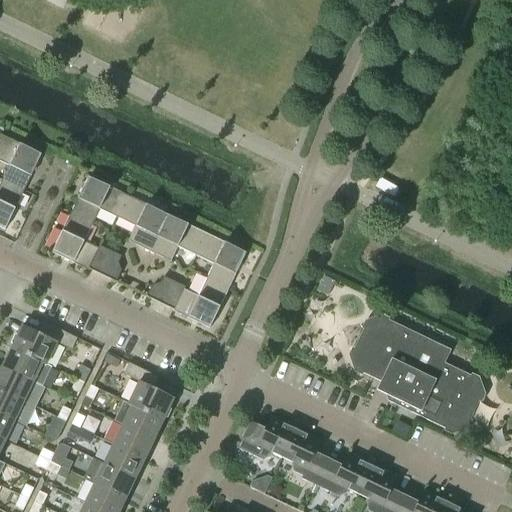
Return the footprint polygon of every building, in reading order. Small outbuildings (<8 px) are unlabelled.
[(0,161),(9,166),(2,180),(23,190),(41,154),(2,136),(0,139),(0,161)] [(88,177),(70,213),(92,223),(99,208),(116,217),(126,196),(88,177)] [(0,228),(4,230),(23,190),(2,180),(0,185),(0,228)] [(135,226),(128,240),(149,251),(166,215),(126,196),(116,217),(135,226)] [(88,270),(89,269),(99,274),(110,251),(99,246),(98,249),(83,241),(92,223),(70,213),(51,253),(88,270)] [(195,255),(205,234),(166,215),(149,251),(170,261),(177,247),(195,255)] [(214,264),(207,278),(228,289),(245,253),(205,234),(195,255),(214,264)] [(120,256),(110,251),(99,274),(109,279),(117,262),(120,256)] [(117,262),(109,279),(116,283),(117,282),(116,281),(120,272),(117,262)] [(323,276),(316,291),(327,296),(328,292),(334,281),(323,276)] [(152,300),(163,305),(174,282),(163,277),(161,282),(152,300)] [(172,311),(209,329),(228,289),(207,278),(198,297),(183,289),(184,287),(174,282),(163,305),(173,310),(172,311)] [(161,282),(152,286),(146,296),(145,296),(152,300),(161,282)] [(466,426),(482,395),(476,379),(451,367),(450,369),(443,366),(445,361),(439,345),(382,318),(366,323),(351,355),(356,370),(381,382),(382,385),(386,387),(384,391),(388,401),(451,432),(466,426)] [(12,346),(11,347),(46,364),(56,343),(71,350),(77,338),(55,328),(50,339),(22,325),(18,334),(14,334),(10,343),(12,346)] [(11,347),(2,367),(42,386),(51,367),(46,364),(11,347)] [(119,361),(107,356),(104,363),(116,369),(119,361)] [(127,405),(131,407),(132,406),(163,420),(163,419),(167,418),(171,409),(169,406),(173,398),(145,385),(150,374),(129,363),(123,375),(138,382),(127,405)] [(80,366),(74,378),(84,382),(90,371),(80,366)] [(0,370),(0,389),(35,407),(44,387),(42,386),(2,367),(0,370)] [(79,394),(84,383),(76,379),(70,390),(79,394)] [(93,401),(98,390),(90,386),(85,397),(93,401)] [(0,413),(14,420),(26,426),(35,407),(0,389),(0,413)] [(53,425),(63,401),(54,398),(44,421),(53,425)] [(132,406),(131,407),(127,405),(123,402),(114,421),(122,425),(123,425),(153,440),(163,420),(132,406)] [(63,407),(58,417),(66,421),(71,411),(63,407)] [(0,437),(5,440),(14,420),(0,413),(0,437)] [(76,414),(72,424),(80,428),(85,418),(76,414)] [(52,429),(60,433),(66,421),(58,417),(52,429)] [(273,454),(281,458),(295,430),(270,418),(264,429),(251,422),(238,449),(262,460),(270,456),(271,457),(273,454)] [(72,424),(66,436),(74,440),(80,428),(72,424)] [(123,425),(113,444),(144,459),(153,440),(123,425)] [(320,442),(295,430),(281,458),(291,463),(293,472),(302,476),(301,479),(315,486),(328,459),(314,453),(320,442)] [(135,478),(144,459),(113,444),(104,463),(135,478)] [(50,461),(53,454),(42,449),(39,456),(50,461)] [(53,454),(50,461),(61,467),(64,460),(53,454)] [(341,465),(328,459),(315,486),(338,497),(347,493),(348,493),(349,491),(358,495),(371,467),(346,454),(341,465)] [(34,465),(46,471),(50,461),(39,456),(34,465)] [(83,478),(94,484),(95,483),(125,498),(135,478),(104,463),(104,464),(92,459),(83,478)] [(50,461),(46,471),(56,476),(61,467),(50,461)] [(396,479),(371,467),(358,495),(366,499),(365,502),(366,502),(368,511),(369,511),(396,511),(404,496),(391,489),(396,479)] [(16,503),(25,480),(17,476),(7,499),(16,503)] [(106,511),(118,511),(125,498),(95,483),(85,502),(106,511)] [(25,485),(20,495),(28,499),(33,489),(25,485)] [(443,511),(448,504),(422,491),(417,502),(404,496),(396,511),(443,511)] [(42,506),(47,496),(39,492),(34,502),(42,506)] [(14,507),(23,511),(28,499),(20,495),(14,507)] [(29,511),(39,511),(42,506),(34,502),(29,511)] [(106,511),(85,502),(80,511),(106,511)]
